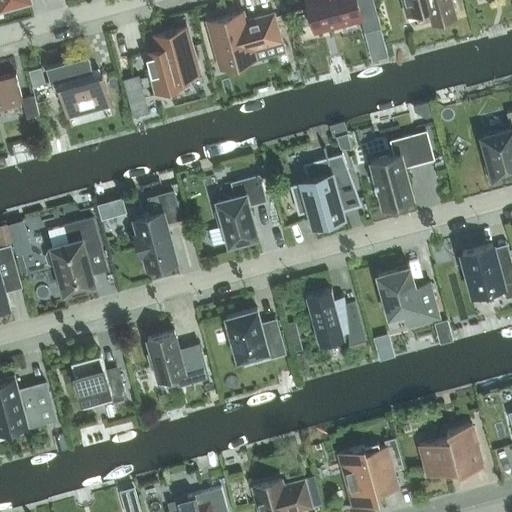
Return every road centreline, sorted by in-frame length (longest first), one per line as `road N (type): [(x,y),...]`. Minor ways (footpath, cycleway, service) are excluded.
road 1 (residential): [(511,197),(0,335)]
road 2 (residential): [(131,0),(0,35)]
